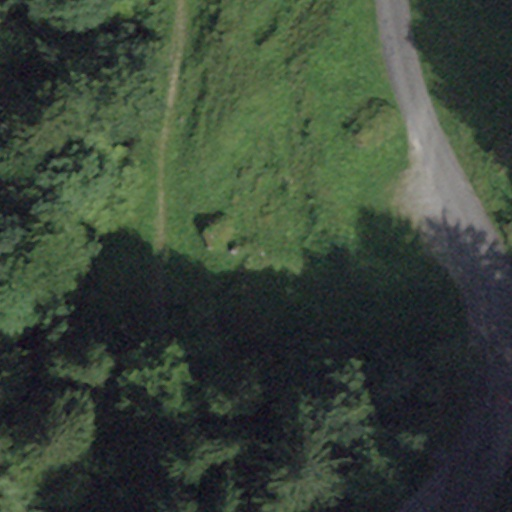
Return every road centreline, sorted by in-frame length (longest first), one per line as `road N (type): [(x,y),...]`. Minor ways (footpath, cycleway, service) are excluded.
road 1 (unclassified): [(393,0),(430,139),(503,311),(507,386),(482,467),(453,511)]
road 2 (track): [(158,0),(133,511)]
